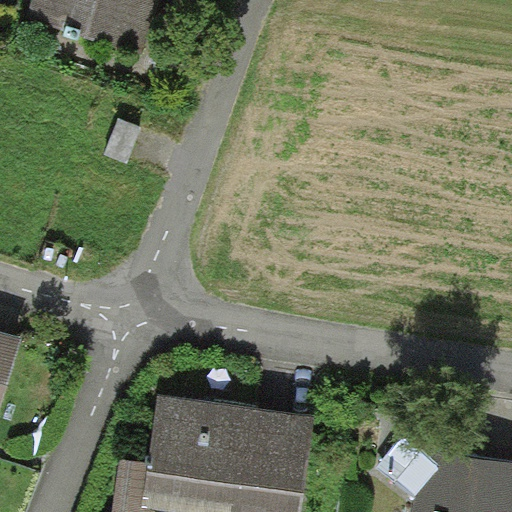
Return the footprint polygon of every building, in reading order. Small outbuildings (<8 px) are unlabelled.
[(32,0),(26,19),(142,58),(161,0),(32,0)] [(142,129),(119,119),(104,156),(127,165),(142,129)] [(0,335),(0,412),(22,342),(0,335)] [(239,411),(158,400),(149,467),(143,511),(149,511),(301,511),(314,421),(239,411)] [(511,511),(511,463),(422,451),(413,511),(511,511)] [(149,511),(143,511),(149,467),(120,463),(113,511),(149,511)]
